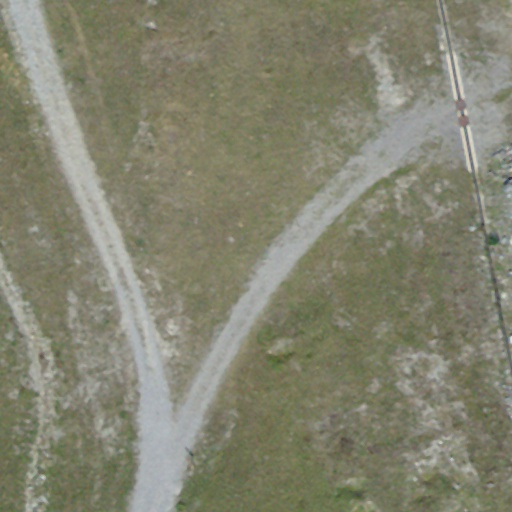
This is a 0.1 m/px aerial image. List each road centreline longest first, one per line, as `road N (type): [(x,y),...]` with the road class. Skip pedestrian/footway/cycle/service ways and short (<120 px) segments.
road 1 (track): [(22,0),(142,340),(161,464),(148,511)]
road 2 (track): [(500,73),(329,197),(221,347),(161,464)]
